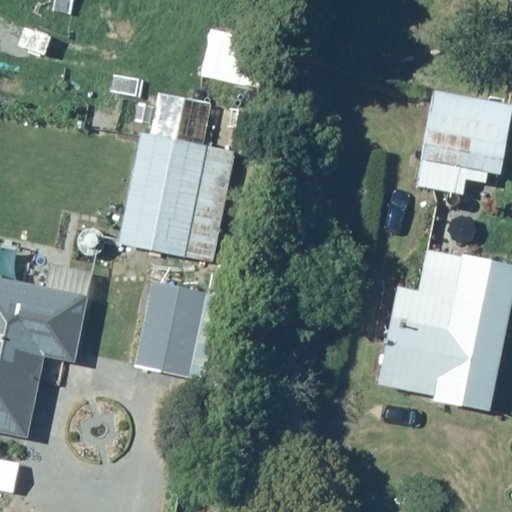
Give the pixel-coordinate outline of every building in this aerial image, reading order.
[(511,135),(511,102),(437,89),(420,186),(468,193),(472,177),(491,180),(492,170),(505,173),(511,135)] [(152,136),(141,133),(123,243),(215,260),(236,151),(205,144),(212,101),(159,92),(152,136)] [(108,240),(108,239),(108,238),(108,237),(107,236),(107,235),(107,234),(106,234),(106,233),(106,232),(105,231),(105,230),(104,230),(104,229),(103,229),(103,228),(102,228),(102,227),(101,227),(100,227),(100,226),(99,226),(98,226),(97,225),(96,225),(95,225),(94,225),(93,225),(92,225),(91,225),(90,225),(89,225),(88,225),(87,226),(86,226),(85,227),(84,227),(84,228),(83,228),(82,229),(81,230),(81,231),(80,231),(80,232),(79,233),(79,234),(78,235),(78,236),(78,237),(78,238),(78,239),(78,240),(78,241),(78,242),(78,243),(78,244),(78,245),(79,245),(79,246),(79,247),(80,247),(80,248),(80,249),(81,249),(81,250),(82,250),(82,251),(83,251),(83,252),(84,252),(85,253),(86,253),(86,254),(87,254),(88,254),(89,255),(90,255),(91,255),(92,255),(93,255),(94,255),(95,255),(96,255),(97,254),(98,254),(99,254),(99,253),(100,253),(101,253),(101,252),(102,252),(102,251),(103,251),(104,250),(105,249),(105,248),(106,248),(106,247),(106,246),(107,246),(107,245),(107,244),(107,243),(108,242),(108,241),(108,240)] [(511,318),(511,265),(429,249),(422,288),(398,283),(381,384),(437,395),(436,400),(493,411),(511,318)] [(48,285),(0,273),(0,430),(29,437),(45,355),(79,362),(93,273),(52,264),(48,285)] [(208,294),(153,282),(135,365),(192,379),(208,294)]
